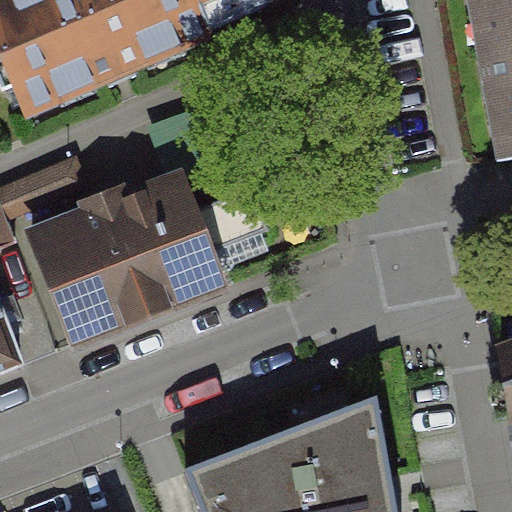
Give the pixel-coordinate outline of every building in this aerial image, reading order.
[(0,85),(4,94),(16,89),(28,117),(215,35),(213,30),(200,0),(2,0),(0,1),(0,85)] [(200,0),(213,30),(279,0),(200,0)] [(511,0),(470,0),(475,23),(511,16),(511,0)] [(511,16),(475,23),(502,165),(511,163),(511,16)] [(72,166),(0,195),(0,253),(19,246),(5,212),(9,211),(12,219),(82,190),(72,166)] [(34,240),(78,348),(222,289),(210,259),(271,234),(253,191),(195,215),(181,182),(149,195),(143,179),(119,189),(122,196),(91,208),(94,215),(34,240)] [(0,308),(0,374),(23,366),(0,308)] [(395,511),(380,401),(189,476),(202,511),(395,511)]
